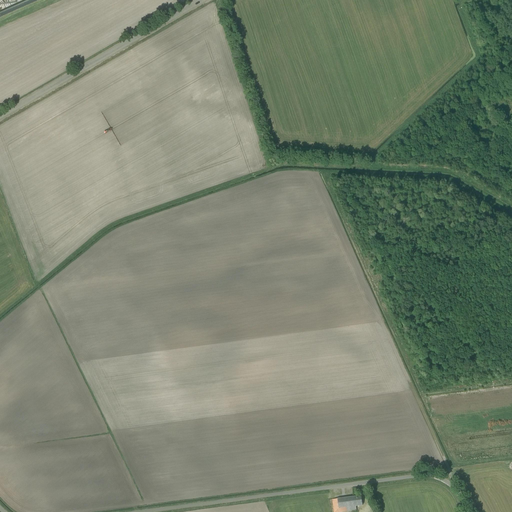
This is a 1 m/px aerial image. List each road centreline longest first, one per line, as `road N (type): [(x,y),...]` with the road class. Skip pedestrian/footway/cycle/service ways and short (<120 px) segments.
road 1 (track): [(511,219),(442,179),(325,177),(414,393),(511,380)]
road 2 (unclassified): [(466,511),(456,489),(423,475),(137,511)]
road 3 (tertiary): [(0,114),(201,0)]
road 4 (track): [(511,461),(448,468),(414,393)]
